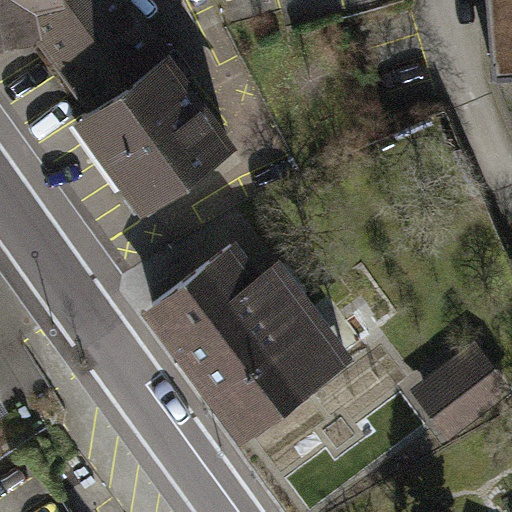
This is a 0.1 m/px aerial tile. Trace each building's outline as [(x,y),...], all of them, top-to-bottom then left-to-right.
[(0,0),(0,38),(32,32),(31,29),(30,26),(43,23),(37,0),(0,0)] [(31,29),(84,100),(163,43),(133,0),(37,0),(43,23),(30,26),(31,29)] [(511,0),(487,0),(494,72),(511,70),(511,0)] [(84,100),(74,107),(141,200),(231,136),(175,59),(163,43),(84,100)] [(238,231),(143,299),(235,430),(353,346),(281,249),(263,263),(238,231)] [(511,381),(477,337),(414,386),(452,435),(511,388),(511,381)]
